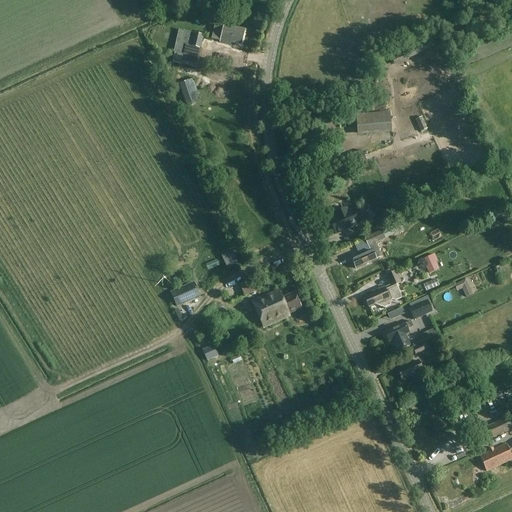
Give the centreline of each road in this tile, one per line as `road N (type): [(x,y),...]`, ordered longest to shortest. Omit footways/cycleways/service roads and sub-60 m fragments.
road 1 (tertiary): [(429,511),(280,173),(270,75),(287,0)]
road 2 (track): [(56,391),(172,339),(235,275),(307,243)]
